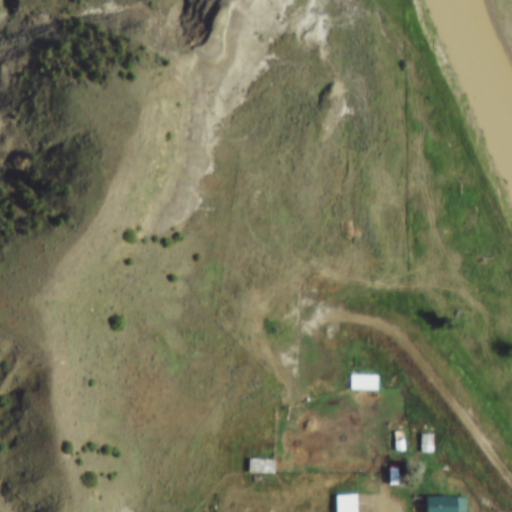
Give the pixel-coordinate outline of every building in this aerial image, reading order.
[(344,362),(369,362),(369,375),(344,375),(344,362)] [(377,390),(377,376),(347,376),(347,390),(377,390)] [(414,421),(426,421),(426,439),(414,439),(414,421)] [(387,427),(397,427),(397,437),(387,437),(387,427)] [(242,445),(266,446),(266,460),(241,459),(242,445)] [(381,454),(390,454),(390,471),(381,471),(381,454)] [(248,473),(273,473),(273,460),(248,460),(248,473)] [(327,511),(327,482),(349,481),(349,511),(327,511)] [(417,483),(458,482),(458,503),(417,503),(417,483)] [(424,497),(424,511),(465,511),(465,497),(424,497)]
